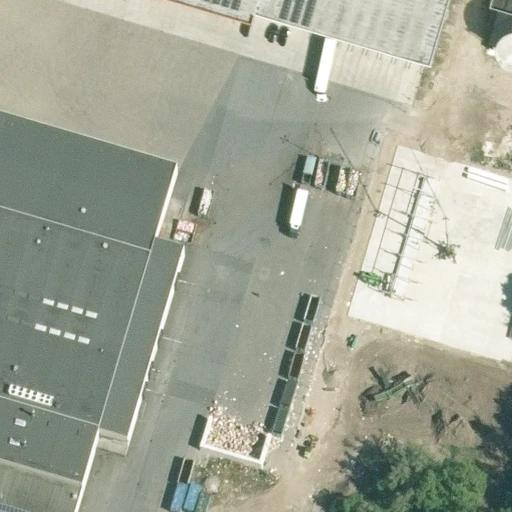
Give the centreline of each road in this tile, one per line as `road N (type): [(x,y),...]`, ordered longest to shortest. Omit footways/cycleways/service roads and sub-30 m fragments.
road 1 (unknown): [(276,49),(141,511)]
road 2 (unknown): [(276,49),(426,106)]
road 3 (unknown): [(142,0),(276,49)]
